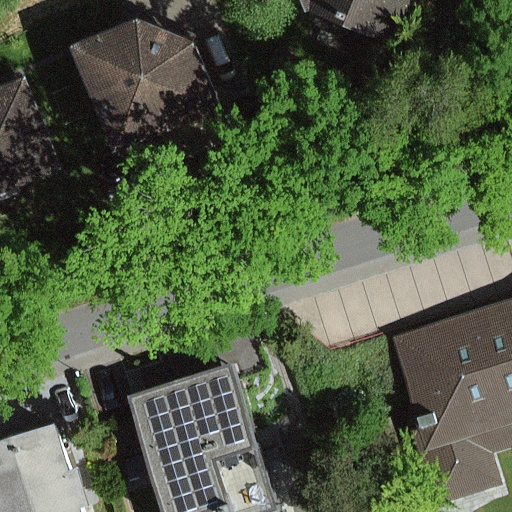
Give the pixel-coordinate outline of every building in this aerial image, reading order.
[(438,0),(302,0),(306,9),(385,40),(402,33),(411,11),(438,0)] [(138,21),(73,47),(116,154),(222,112),(194,43),(138,21)] [(0,197),(64,172),(27,78),(0,88),(0,197)] [(506,483),(496,452),(511,447),(511,299),(389,338),(415,421),(408,423),(434,506),(506,483)] [(282,511),(236,364),(129,398),(165,511),(282,511)] [(72,472),(57,424),(0,442),(0,511),(85,511),(84,508),(92,506),(80,470),(72,472)] [(136,454),(116,460),(121,477),(141,470),(136,454)]
